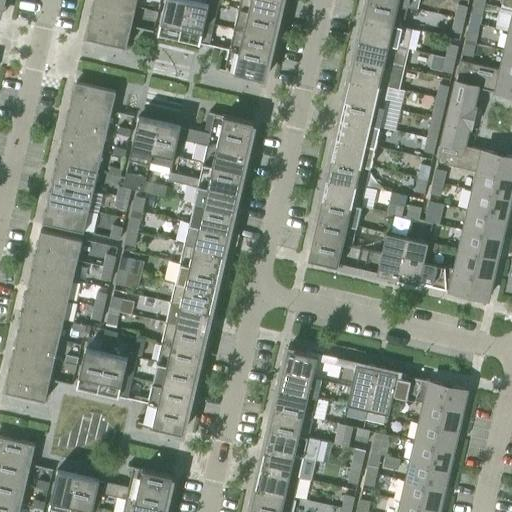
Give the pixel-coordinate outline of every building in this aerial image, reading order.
[(96,0),(94,0),(90,20),(132,29),(136,9),(96,0)] [(96,0),(136,9),(138,0),(96,0)] [(158,36),(180,41),(189,1),(182,0),(166,0),(159,35),(158,35),(158,36)] [(180,41),(201,45),(204,31),(207,16),(209,6),(195,3),(195,0),(182,0),(189,1),(180,41)] [(280,0),(241,0),(239,11),(278,21),(283,1),(280,0)] [(369,0),(368,0),(364,20),(403,29),(408,9),(369,0)] [(369,0),(408,9),(409,6),(417,8),(418,0),(369,0)] [(209,6),(207,16),(216,18),(220,3),(215,2),(210,1),(209,6)] [(455,19),(465,22),(468,8),(449,4),(446,17),(455,19)] [(475,4),(471,24),(480,26),(485,6),(475,4)] [(146,18),(157,21),(159,14),(147,11),(146,18)] [(239,11),(235,31),(274,40),(278,21),(239,11)] [(207,16),(204,31),(213,33),(216,18),(207,16)] [(465,22),(455,19),(452,33),(462,35),(465,22)] [(132,29),(90,20),(88,32),(89,32),(87,41),(127,50),(132,29)] [(364,20),(360,40),(399,49),(403,29),(364,20)] [(471,24),(466,44),(476,46),(480,26),(471,24)] [(204,31),(201,45),(210,47),(213,33),(204,31)] [(235,31),(230,51),(269,60),(274,40),(235,31)] [(360,40),(355,60),(394,68),(399,49),(360,40)] [(476,46),(466,44),(463,56),(473,58),(476,46)] [(449,46),(446,59),(456,61),(459,48),(449,46)] [(269,60),(230,51),(226,71),(220,70),(220,71),(263,81),(263,82),(264,82),(269,60)] [(511,74),(511,53),(506,53),(502,71),(502,72),(511,74)] [(456,61),(446,59),(443,73),(453,75),(456,61)] [(355,60),(351,80),(390,89),(394,68),(355,60)] [(478,89),(497,94),(502,72),(502,71),(462,62),(451,110),(439,164),(479,173),(479,172),(484,151),(465,147),(469,129),(471,130),(473,121),(476,107),(474,107),(478,89)] [(511,97),(511,74),(502,72),(497,94),(511,97)] [(351,80),(346,100),(385,109),(390,89),(351,80)] [(74,92),(71,104),(113,114),(117,93),(77,84),(75,92),(74,92)] [(440,86),(437,99),(447,102),(450,88),(440,86)] [(437,99),(432,120),(442,122),(447,102),(437,99)] [(346,100),(342,120),(381,129),(385,109),(346,100)] [(71,104),(67,124),(108,134),(113,114),(71,104)] [(209,146),(248,154),(255,124),(210,114),(210,115),(215,116),(211,135),(197,132),(194,144),(208,147),(209,146)] [(131,158),(152,163),(161,124),(139,119),(139,120),(131,158)] [(342,120),(337,140),(376,149),(381,129),(342,120)] [(432,120),(428,139),(438,142),(442,122),(432,120)] [(67,124),(62,144),(104,153),(108,134),(67,124)] [(161,124),(152,163),(173,168),(181,130),(182,130),(182,129),(161,124)] [(119,136),(130,139),(132,132),(120,129),(119,136)] [(194,144),(197,132),(186,130),(184,142),(194,144)] [(438,142),(428,139),(418,137),(415,150),(425,152),(425,153),(434,155),(438,142)] [(337,140),(333,159),(372,168),(376,149),(337,140)] [(62,144),(57,164),(99,173),(104,153),(62,144)] [(204,165),(243,174),(248,154),(209,146),(208,147),(204,165)] [(114,156),(126,159),(127,152),(116,149),(114,156)] [(479,172),(511,179),(511,157),(484,151),(479,172)] [(333,159),(328,180),(367,188),(372,168),(333,159)] [(57,164),(53,184),(94,193),(99,173),(57,164)] [(184,186),(199,189),(200,185),(239,194),(243,174),(204,165),(201,181),(186,177),(184,186)] [(422,166),(419,179),(429,181),(432,168),(422,166)] [(110,176),(121,178),(123,172),(111,169),(110,176)] [(437,170),(434,183),(444,185),(447,173),(437,170)] [(479,173),(474,192),(511,200),(511,196),(511,179),(479,172),(479,173)] [(169,182),(184,186),(186,177),(171,174),(169,182)] [(124,189),(138,192),(140,182),(126,179),(124,189)] [(429,181),(419,179),(416,193),(425,195),(429,181)] [(328,180),(323,199),(362,208),(367,188),(328,180)] [(444,185),(434,183),(431,195),(441,197),(444,185)] [(53,184),(48,204),(90,213),(94,193),(53,184)] [(152,195),(166,198),(168,189),(154,185),(152,195)] [(199,189),(195,205),(234,214),(239,194),(200,185),(199,189)] [(120,189),(118,198),(130,201),(132,192),(120,189)] [(474,192),(470,212),(507,220),(511,200),(474,192)] [(393,194),(390,204),(405,207),(407,197),(393,194)] [(130,201),(118,198),(116,208),(128,211),(130,201)] [(134,212),(143,214),(146,201),(137,198),(134,212)] [(323,199),(319,219),(358,228),(362,208),(323,199)] [(425,222),(440,226),(444,206),(430,203),(425,222)] [(90,213),(48,204),(44,225),(85,234),(90,213)] [(405,207),(390,204),(388,214),(402,217),(405,207)] [(195,205),(191,225),(229,234),(234,214),(195,205)] [(407,218),(420,221),(422,209),(410,207),(407,218)] [(470,212),(465,232),(502,240),(507,220),(470,212)] [(132,219),(129,232),(139,235),(142,221),(132,219)] [(319,219),(314,239),(353,248),(354,247),(358,228),(319,219)] [(191,225),(186,245),(225,254),(229,234),(191,225)] [(111,240),(121,242),(123,230),(114,228),(111,240)] [(42,232),(37,253),(79,263),(83,242),(42,232)] [(139,235),(129,232),(126,246),(136,248),(139,235)] [(465,232),(461,252),(497,260),(502,240),(465,232)] [(370,251),(365,273),(399,280),(408,240),(387,235),(383,254),(370,251)] [(311,260),(357,271),(362,249),(354,247),(353,248),(314,239),(309,261),(311,261),(311,260)] [(447,291),(446,268),(434,265),(425,263),(429,244),(408,240),(399,280),(447,291)] [(439,244),(430,242),(429,244),(425,263),(434,265),(439,244)] [(186,245),(181,265),(220,274),(225,254),(186,245)] [(362,249),(357,271),(365,273),(370,251),(362,249)] [(456,270),(456,271),(493,280),(497,260),(461,252),(456,270)] [(37,253),(33,273),(74,283),(79,263),(37,253)] [(107,256),(105,269),(114,271),(117,259),(107,256)] [(123,259),(120,272),(130,274),(133,261),(123,259)] [(181,265),(177,285),(216,294),(220,274),(181,265)] [(447,291),(452,292),(456,271),(456,270),(446,268),(447,291)] [(114,271),(105,269),(102,281),(111,283),(114,271)] [(456,271),(452,292),(488,301),(493,280),(456,271)] [(130,274),(120,272),(117,286),(127,288),(130,274)] [(33,273),(28,293),(70,303),(74,283),(33,273)] [(177,285),(172,305),(211,314),(216,294),(177,285)] [(28,293),(24,313),(65,323),(70,303),(28,293)] [(98,296),(95,308),(105,311),(108,298),(98,296)] [(114,298),(111,312),(121,314),(124,301),(114,298)] [(172,305),(168,325),(207,334),(211,314),(172,305)] [(105,311),(95,308),(93,321),(102,323),(105,311)] [(121,314),(111,312),(108,325),(118,328),(121,314)] [(24,313),(19,333),(61,342),(65,323),(24,313)] [(74,332),(86,334),(87,328),(76,325),(74,332)] [(168,325),(163,345),(202,354),(207,334),(168,325)] [(107,332),(104,343),(117,345),(119,335),(107,332)] [(19,333),(15,353),(56,362),(61,342),(19,333)] [(139,339),(135,355),(139,356),(139,357),(143,358),(147,341),(139,339)] [(99,394),(120,398),(123,384),(127,369),(129,359),(114,356),(117,345),(104,343),(102,353),(108,355),(99,394)] [(163,345),(159,365),(198,374),(202,354),(163,345)] [(288,346),(283,368),(322,377),(322,378),(330,380),(335,358),(289,347),(289,346),(288,346)] [(77,389),(99,394),(108,355),(102,353),(87,350),(78,388),(77,389)] [(15,353),(10,373),(51,382),(56,362),(15,353)] [(129,359),(127,369),(136,371),(139,357),(139,356),(135,355),(130,354),(129,359)] [(68,357),(66,365),(78,367),(80,360),(68,357)] [(343,359),(335,358),(330,380),(338,381),(343,359)] [(377,367),(343,359),(338,381),(351,384),(347,403),(368,408),(377,367)] [(65,371),(77,374),(78,367),(66,365),(65,371)] [(159,365),(154,385),(193,394),(198,374),(159,365)] [(425,378),(377,367),(368,408),(389,413),(393,394),(415,399),(425,378)] [(283,368),(279,388),(318,397),(322,378),(322,377),(283,368)] [(127,369),(123,384),(133,386),(136,371),(127,369)] [(51,382),(10,373),(7,385),(9,385),(7,394),(47,403),(51,382)] [(430,379),(425,378),(415,399),(425,401),(430,379)] [(467,388),(430,379),(425,401),(462,409),(467,388)] [(123,384),(120,398),(129,401),(133,386),(123,384)] [(154,385),(150,405),(189,413),(193,394),(154,385)] [(279,388),(274,408),(313,417),(318,397),(279,388)] [(457,429),(462,409),(425,401),(421,421),(457,429)] [(189,413),(150,405),(145,424),(140,423),(140,424),(183,434),(182,435),(184,435),(189,413)] [(274,408),(269,427),(308,436),(313,417),(274,408)] [(453,449),(457,429),(421,421),(416,441),(453,449)] [(339,422),(336,432),(351,436),(353,426),(339,422)] [(315,459),(320,439),(308,436),(269,427),(265,447),(304,456),(315,459)] [(355,438),(361,440),(364,428),(358,427),(355,438)] [(364,428),(361,440),(367,441),(370,430),(364,428)] [(371,451),(386,454),(390,434),(376,431),(371,451)] [(351,436),(336,432),(334,442),(348,446),(351,436)] [(0,455),(31,463),(36,442),(0,434),(0,455)] [(448,469),(453,449),(416,441),(411,460),(448,469)] [(265,447),(260,467),(299,476),(304,456),(265,447)] [(354,454),(351,467),(361,469),(364,456),(354,454)] [(400,457),(386,454),(383,464),(398,467),(400,457)] [(0,455),(0,476),(26,483),(31,463),(0,455)] [(369,458),(366,471),(376,473),(379,460),(369,458)] [(443,489),(448,469),(411,460),(407,480),(443,489)] [(126,497),(127,494),(166,503),(173,474),(128,464),(128,465),(133,466),(129,485),(124,484),(115,482),(112,494),(126,497)] [(260,467),(256,487),(295,496),(299,476),(260,467)] [(361,469),(351,467),(348,481),(358,483),(361,469)] [(49,508),(66,511),(69,511),(79,474),(57,469),(57,470),(58,470),(49,508)] [(376,473),(366,471),(364,483),(374,485),(376,473)] [(79,474),(69,511),(91,511),(99,479),(100,480),(100,479),(79,474)] [(0,476),(0,497),(22,503),(26,483),(0,476)] [(37,486),(48,488),(50,482),(38,479),(37,486)] [(102,492),(112,494),(115,482),(104,480),(102,492)] [(439,509),(443,489),(407,480),(402,500),(439,509)] [(256,487),(251,507),(272,511),(291,511),(295,496),(256,487)] [(345,493),(342,507),(352,509),(355,496),(345,493)] [(127,494),(126,497),(122,511),(163,511),(166,503),(127,494)] [(0,497),(0,511),(19,511),(22,503),(0,497)] [(360,498),(357,511),(362,511),(367,511),(370,500),(360,498)] [(32,506),(44,508),(45,502),(34,499),(32,506)] [(437,511),(439,509),(402,500),(399,511),(437,511)]
